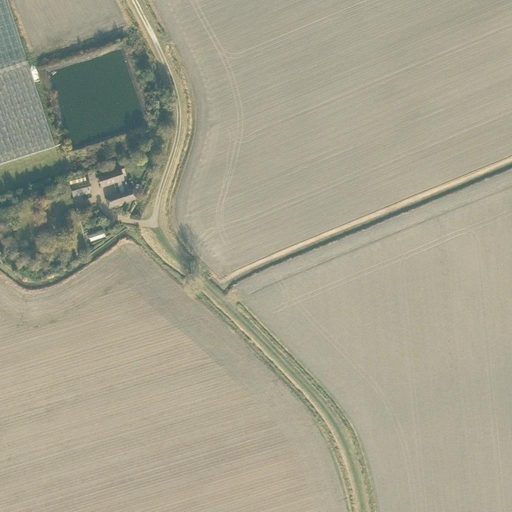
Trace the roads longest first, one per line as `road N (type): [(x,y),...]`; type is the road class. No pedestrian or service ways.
road 1 (track): [(151,219),(180,262),(326,412),(353,468),(362,511)]
road 2 (unclassified): [(133,0),(178,108),(176,143),(151,219)]
